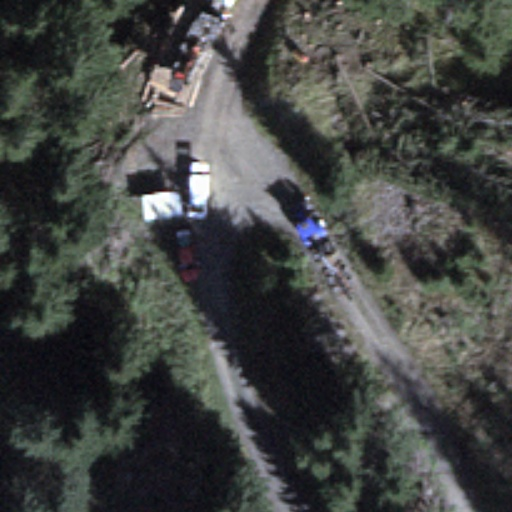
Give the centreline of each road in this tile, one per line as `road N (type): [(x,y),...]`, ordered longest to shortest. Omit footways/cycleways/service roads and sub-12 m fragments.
road 1 (track): [(296,511),(226,362),(204,240),(204,147),(259,0)]
road 2 (track): [(201,186),(272,198),(310,224),(428,416),(471,511)]
